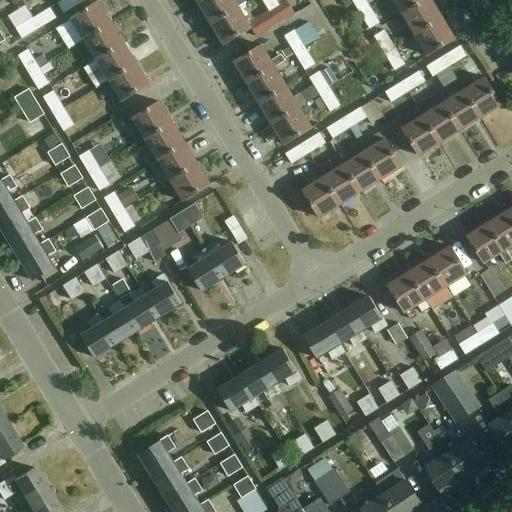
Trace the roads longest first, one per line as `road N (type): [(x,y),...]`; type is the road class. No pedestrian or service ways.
road 1 (residential): [(315,277),(147,0)]
road 2 (residential): [(79,426),(315,277)]
road 3 (residential): [(315,277),(511,155)]
road 4 (residential): [(79,426),(0,297)]
